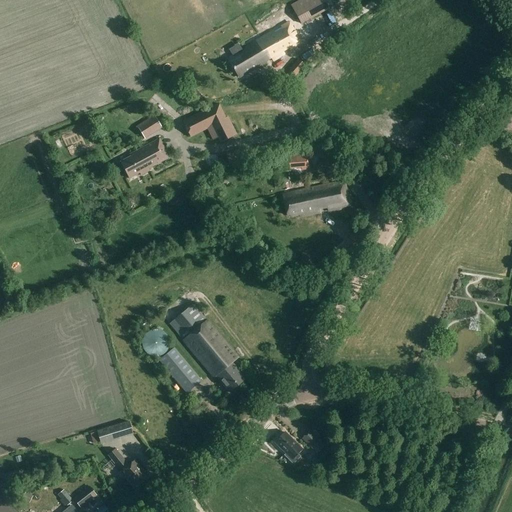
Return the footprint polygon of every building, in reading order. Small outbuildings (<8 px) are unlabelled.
[(302,0),(291,6),(301,25),(329,10),(323,0),(302,0)] [(272,59),(273,60),(301,42),(289,23),(261,39),(272,59)] [(259,68),(266,64),(266,62),(272,59),(261,39),(242,50),(238,44),(229,50),(232,56),(227,59),(239,78),(258,67),(259,68)] [(285,75),(292,81),(304,67),(297,60),(285,75)] [(218,104),(184,121),(187,128),(185,129),(189,137),(207,128),(213,140),(218,137),(221,142),(236,135),(228,117),(225,119),(218,104)] [(142,124),(148,135),(160,128),(154,117),(142,124)] [(148,135),(142,124),(137,127),(143,138),(148,135)] [(121,163),(129,179),(140,174),(141,176),(149,172),(148,170),(168,160),(162,150),(164,149),(159,140),(130,156),(131,158),(121,163)] [(336,184),(282,195),(287,216),(290,216),(290,217),(304,215),(304,217),(321,213),(321,209),(327,208),(328,212),(349,208),(344,184),(336,186),(336,184)] [(348,253),(353,249),(352,249),(345,242),(341,247),(348,253)] [(169,325),(183,341),(211,374),(215,379),(217,377),(231,393),(247,379),(233,363),(238,359),(192,305),(169,325)] [(146,353),(148,355),(150,356),(151,356),(153,357),(154,357),(157,357),(158,357),(159,357),(161,356),(163,355),(164,354),(166,353),(167,351),(168,350),(169,347),(169,345),(169,344),(169,343),(169,340),(168,338),(168,337),(167,336),(165,334),(165,333),(163,332),(160,331),(159,330),(157,330),(155,330),(153,330),(151,331),(150,331),(148,332),(147,333),(146,334),(144,336),(143,338),(143,339),(142,341),(142,342),(142,345),(142,346),(142,347),(143,349),(144,351),(145,352),(146,353)] [(159,361),(179,385),(187,394),(202,381),(174,349),(159,361)] [(98,431),(101,445),(133,435),(130,422),(98,431)] [(302,438),(317,453),(325,444),(317,437),(312,432),(310,430),(302,438)] [(285,455),(292,463),(297,457),(296,456),(301,451),(284,433),(274,442),(286,454),(285,455)] [(116,449),(108,455),(110,458),(115,465),(116,466),(122,472),(121,472),(134,488),(135,487),(137,487),(140,485),(140,483),(148,477),(135,461),(129,466),(122,458),(123,458),(118,451),(116,449)] [(323,465),(328,471),(333,466),(328,461),(323,465)] [(81,509),(91,501),(97,496),(90,488),(84,492),(74,501),(81,509)] [(58,496),(67,506),(73,501),(64,490),(58,496)] [(25,492),(21,499),(27,502),(31,495),(25,492)] [(41,499),(48,510),(52,508),(45,497),(41,499)] [(9,498),(7,505),(14,507),(16,500),(9,498)]
